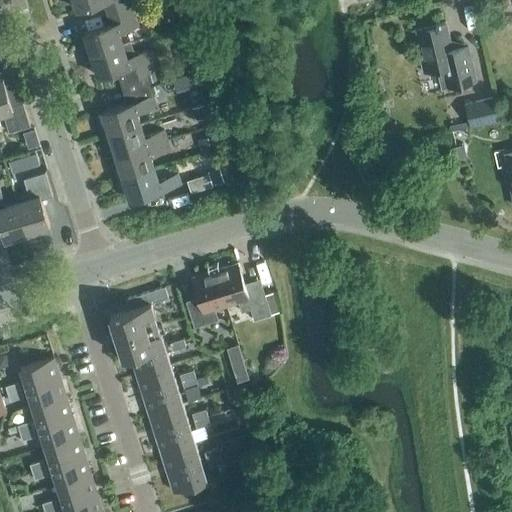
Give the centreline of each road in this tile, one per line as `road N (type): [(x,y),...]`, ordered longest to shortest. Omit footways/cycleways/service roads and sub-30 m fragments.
road 1 (residential): [(101,271),(322,211),(511,259)]
road 2 (residential): [(144,511),(76,279)]
road 3 (residential): [(29,42),(101,271)]
